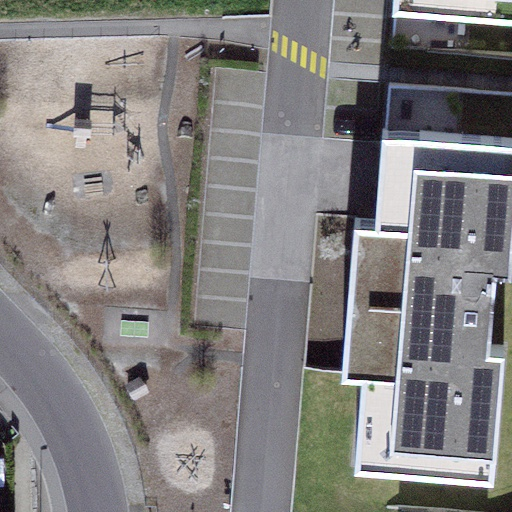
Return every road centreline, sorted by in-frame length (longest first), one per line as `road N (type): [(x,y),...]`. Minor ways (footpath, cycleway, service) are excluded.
road 1 (residential): [(264,511),(304,0)]
road 2 (residential): [(95,511),(88,467),(66,417),(0,335)]
